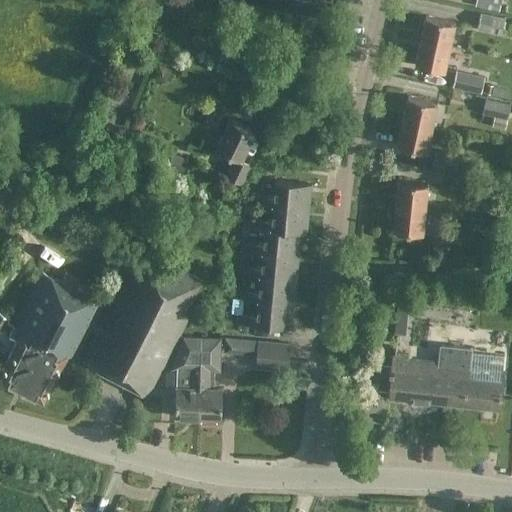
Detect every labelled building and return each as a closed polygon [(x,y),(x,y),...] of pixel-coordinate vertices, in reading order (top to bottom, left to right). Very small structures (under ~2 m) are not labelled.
[(474,0),(474,4),(498,9),(504,11),(505,0),(474,0)] [(503,16),(479,12),(476,29),(499,34),(503,16)] [(424,15),(419,39),(448,45),(453,21),(424,15)] [(448,45),(419,39),(413,63),(443,69),(448,45)] [(480,92),(483,76),(455,69),(451,85),(480,92)] [(406,95),(401,119),(430,125),(436,101),(406,95)] [(481,112),(493,115),(491,125),(503,128),(505,118),(508,104),(485,99),(481,112)] [(240,182),(249,164),(240,160),(254,132),(228,119),(214,148),(233,157),(224,174),(240,182)] [(425,149),(430,125),(401,119),(396,143),(425,149)] [(183,170),(187,158),(161,150),(157,164),(164,167),(163,170),(174,174),(176,168),(183,170)] [(454,168),(457,156),(437,152),(435,164),(454,168)] [(0,213),(12,221),(31,189),(0,170),(0,213)] [(271,204),(307,208),(310,183),(274,179),(272,195),(255,194),(254,203),(271,204)] [(396,179),(394,204),(423,207),(426,183),(396,179)] [(305,232),(307,208),(271,204),(270,219),(253,218),(252,227),(263,228),(299,231),(305,232)] [(421,232),(423,207),(394,204),(391,228),(421,232)] [(244,250),(261,252),(297,255),(299,231),(263,228),(262,243),(244,241),(244,250)] [(295,279),(297,255),(261,252),(260,266),(242,265),(241,273),(259,275),(295,279)] [(97,325),(79,360),(147,395),(205,282),(159,260),(156,266),(135,257),(101,327),(97,325)] [(13,343),(0,369),(0,377),(42,399),(65,353),(75,358),(84,340),(93,323),(103,303),(40,271),(8,335),(13,338),(13,343)] [(292,303),(295,279),(259,275),(257,291),(240,289),(239,298),(256,300),(292,303)] [(403,333),(407,292),(397,291),(393,332),(403,333)] [(290,327),(292,303),(256,300),(255,315),(238,313),(237,322),(290,327)] [(174,416),(197,416),(198,375),(199,336),(182,335),(168,369),(175,369),(175,385),(174,416)] [(220,337),(199,336),(198,375),(197,416),(199,417),(199,420),(215,421),(215,417),(219,417),(220,387),(209,387),(209,371),(219,371),(220,337)] [(286,367),(289,343),(257,340),(255,364),(286,367)] [(387,391),(387,395),(498,407),(502,369),(504,355),(469,352),(468,352),(469,348),(430,344),(428,361),(404,358),(404,356),(391,354),(390,356),(388,390),(388,391),(387,391)]
